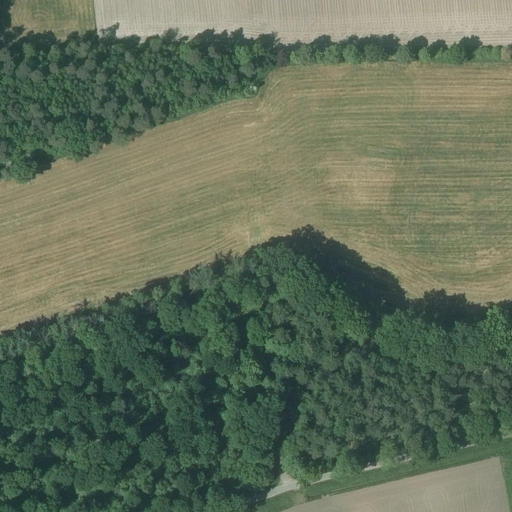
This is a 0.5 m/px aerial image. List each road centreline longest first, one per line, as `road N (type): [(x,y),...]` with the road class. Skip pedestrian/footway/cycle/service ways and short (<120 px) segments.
road 1 (track): [(287,486),(269,424),(263,278),(0,366)]
road 2 (unclassified): [(227,511),(287,486),(511,434)]
